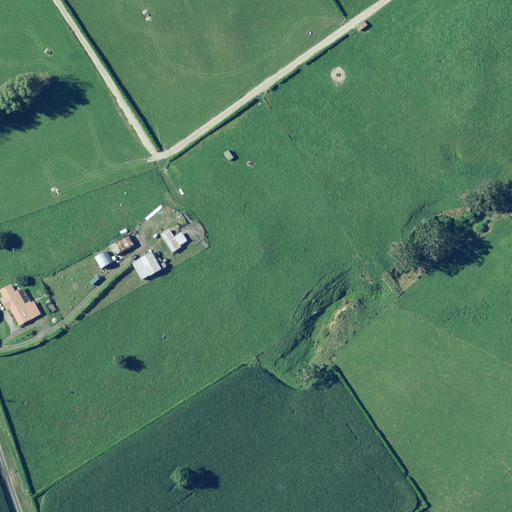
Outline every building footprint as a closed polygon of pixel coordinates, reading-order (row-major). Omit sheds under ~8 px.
[(360,33),(370,26),(366,20),(356,26),(360,33)] [(230,150),(224,154),(230,162),(236,157),(230,150)] [(176,237),(171,229),(162,235),(174,253),(183,247),(182,246),(189,241),(183,233),(176,237)] [(136,245),(130,235),(111,246),(118,257),(136,245)] [(114,262),(108,252),(96,258),(102,269),(114,262)] [(164,268),(154,252),(134,264),(143,280),(164,268)] [(17,291),(13,284),(1,291),(5,297),(2,299),(8,310),(11,309),(21,326),(42,314),(35,300),(28,304),(20,289),(17,291)]
